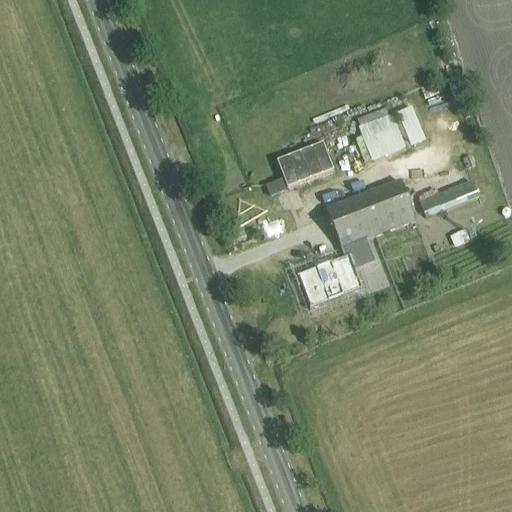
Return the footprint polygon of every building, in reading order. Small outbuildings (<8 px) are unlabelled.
[(410,106),(395,112),(410,147),(425,141),(410,106)] [(354,121),(371,162),(405,149),(388,107),(354,121)] [(322,146),(277,164),(287,191),(333,173),(322,146)] [(467,171),(475,168),(471,157),(463,160),(467,171)] [(415,223),(400,184),(325,213),(336,240),(341,253),(343,252),(347,261),(308,276),(319,306),(340,298),(341,300),(372,288),(359,256),(352,259),(349,250),(415,224),(415,223)] [(472,184),(419,204),(426,221),(478,201),(472,184)]
